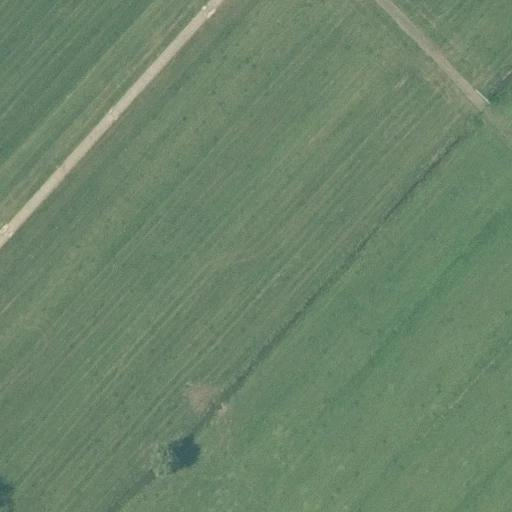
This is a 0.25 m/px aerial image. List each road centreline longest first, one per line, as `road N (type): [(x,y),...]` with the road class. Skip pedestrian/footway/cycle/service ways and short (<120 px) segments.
road 1 (track): [(0,246),(213,0)]
road 2 (track): [(405,0),(502,105)]
